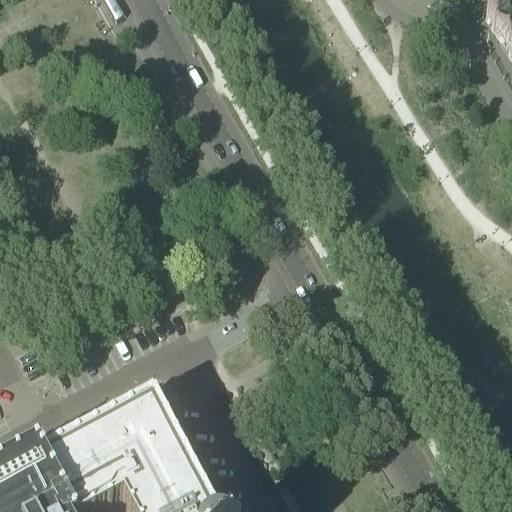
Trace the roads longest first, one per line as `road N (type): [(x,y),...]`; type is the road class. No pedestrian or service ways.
road 1 (tertiary): [(309,292),(147,0)]
road 2 (tertiary): [(435,511),(309,292)]
road 3 (unclassified): [(176,356),(251,497),(267,511)]
road 4 (unclassified): [(176,356),(34,429)]
road 5 (unclassified): [(309,292),(176,356)]
